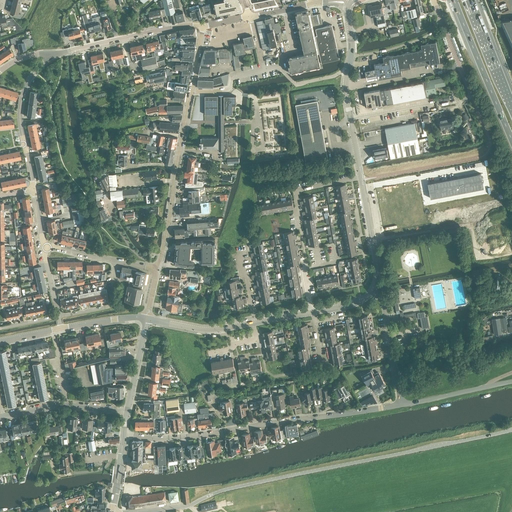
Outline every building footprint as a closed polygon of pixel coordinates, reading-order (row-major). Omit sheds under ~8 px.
[(162,0),(165,9),(166,15),(170,14),(172,24),(178,23),(178,22),(185,20),(183,11),(176,13),(174,8),(180,7),(177,0),(162,0)] [(224,0),(225,0),(213,3),(216,16),(243,10),(241,6),(242,6),(239,0),(224,0)] [(389,6),(390,8),(390,9),(393,9),(391,0),(385,0),(387,7),(389,6)] [(199,1),(199,2),(200,6),(203,16),(204,16),(206,16),(206,15),(213,13),(210,3),(206,4),(206,3),(204,1),(203,1),(201,1),(199,1)] [(371,5),(368,6),(370,17),(376,16),(378,27),(386,25),(385,22),(386,22),(382,5),(381,3),(379,3),(379,4),(372,6),(371,5)] [(201,18),(202,16),(199,4),(185,8),(187,15),(191,14),(193,19),(198,18),(199,18),(199,19),(201,18)] [(21,11),(22,9),(11,7),(10,12),(14,13),(13,16),(20,18),(21,14),(18,14),(19,11),(21,11)] [(161,16),(166,15),(165,9),(160,10),(149,12),(150,20),(162,17),(161,16)] [(415,9),(406,11),(408,18),(413,17),(417,16),(415,9)] [(106,10),(100,12),(101,18),(102,18),(106,29),(112,28),(109,18),(112,18),(108,10),(106,10)] [(289,59),(289,57),(288,57),(287,57),(287,58),(287,59),(290,73),(320,66),(320,63),(339,58),(332,25),(323,27),(320,13),(313,15),(312,13),(310,12),(308,12),(308,10),(295,13),(305,55),(299,57),(289,59)] [(1,14),(0,14),(0,17),(1,25),(2,28),(7,27),(7,26),(15,25),(16,31),(17,31),(22,29),(22,27),(14,19),(13,18),(9,19),(6,20),(5,15),(2,15),(1,14)] [(97,16),(98,23),(94,24),(96,30),(102,29),(100,24),(102,23),(101,19),(100,16),(97,16)] [(256,21),(256,23),(262,49),(277,46),(277,42),(282,41),(280,33),(281,33),(279,22),(275,23),(273,17),(256,21)] [(77,27),(74,28),(76,37),(82,35),(81,31),(86,30),(83,19),(80,20),(81,26),(82,28),(80,29),(79,26),(77,27)] [(68,32),(69,35),(70,38),(76,37),(74,28),(73,27),(68,28),(68,29),(68,32)] [(398,28),(390,30),(391,36),(399,35),(398,28)] [(174,32),(167,34),(168,40),(174,38),(180,36),(180,37),(188,36),(188,37),(196,38),(195,29),(194,29),(179,30),(179,32),(178,32),(178,31),(174,32)] [(243,41),(244,47),(254,45),(252,35),(242,37),(243,41)] [(25,47),(32,46),(30,40),(30,38),(22,39),(23,42),(18,43),(20,51),(26,50),(25,47)] [(159,43),(159,40),(153,42),(155,51),(156,55),(159,55),(158,52),(161,51),(161,50),(164,49),(162,43),(159,43)] [(245,53),(244,47),(243,41),(232,44),(234,52),(232,52),(235,68),(240,67),(238,55),(245,53)] [(375,69),(365,71),(367,80),(368,80),(377,79),(402,74),(401,69),(411,67),(430,63),(440,61),(436,41),(421,44),(422,49),(383,57),(384,62),(374,63),(375,69)] [(153,42),(146,43),(149,52),(155,51),(153,42)] [(143,44),(137,46),(140,59),(146,58),(146,56),(142,57),(141,52),(144,52),(143,44)] [(3,45),(1,47),(2,49),(4,51),(8,58),(13,54),(9,48),(7,50),(3,45)] [(137,60),(140,59),(137,46),(131,47),(132,55),(135,54),(137,60)] [(203,56),(201,63),(207,63),(219,62),(231,62),(230,60),(233,59),(231,49),(229,49),(229,48),(217,50),(205,50),(204,52),(205,52),(205,56),(203,56)] [(117,64),(120,63),(117,50),(111,51),(112,59),(116,58),(117,61),(116,61),(117,64)] [(4,51),(0,54),(0,56),(3,61),(8,58),(4,51)] [(92,59),(88,59),(91,72),(91,73),(95,73),(95,71),(94,66),(100,65),(97,55),(91,56),(92,59)] [(158,65),(157,62),(155,56),(141,59),(144,70),(158,67),(158,65)] [(81,66),(80,66),(81,71),(84,71),(85,76),(88,76),(88,78),(89,82),(93,82),(93,81),(92,78),(91,72),(89,66),(86,67),(85,61),(80,62),(81,66)] [(207,65),(207,63),(201,63),(199,75),(203,76),(209,76),(210,66),(207,65)] [(160,72),(149,75),(150,81),(156,79),(166,77),(165,71),(165,70),(160,71),(160,72)] [(198,78),(198,86),(199,86),(199,87),(211,88),(211,87),(213,87),(213,85),(223,82),(224,86),(227,85),(229,77),(229,74),(213,78),(198,78)] [(188,83),(190,75),(182,75),(181,82),(188,83)] [(435,87),(445,85),(444,77),(423,81),(426,96),(437,94),(435,87)] [(176,82),(175,90),(187,92),(188,84),(176,82)] [(391,88),(385,89),(388,104),(393,102),(393,103),(425,96),(422,82),(391,88)] [(385,89),(379,90),(364,92),(367,108),(382,105),(388,104),(385,89)] [(170,91),(169,96),(173,97),(172,99),(184,101),(186,93),(174,91),(170,91)] [(236,105),(236,96),(205,96),(205,114),(218,114),(224,114),(233,114),(233,105),(236,105)] [(301,103),(295,104),(306,163),(327,159),(317,100),(317,99),(301,101),(301,103)] [(159,111),(157,106),(146,109),(147,114),(159,111)] [(218,123),(219,138),(201,138),(201,141),(200,141),(200,145),(201,145),(201,148),(219,148),(219,151),(224,151),(224,126),(224,114),(218,114),(218,123)] [(439,120),(441,129),(453,127),(451,119),(447,119),(447,118),(440,119),(439,120)] [(153,122),(150,126),(153,131),(158,129),(158,124),(153,122)] [(159,131),(179,133),(180,124),(160,122),(159,131)] [(390,158),(420,152),(414,123),(385,129),(390,158)] [(138,136),(137,142),(148,143),(149,143),(150,137),(151,136),(138,134),(138,136)] [(148,143),(147,145),(151,146),(152,143),(153,143),(154,140),(157,141),(157,144),(161,145),(176,148),(178,138),(166,136),(159,135),(158,138),(150,137),(149,143),(148,143)] [(129,141),(124,141),(117,141),(118,150),(130,149),(130,148),(136,148),(136,141),(129,141)] [(147,145),(146,149),(155,151),(155,150),(157,150),(157,152),(162,153),(161,154),(166,155),(174,157),(175,149),(158,145),(158,147),(151,146),(147,145)] [(386,148),(373,150),(374,158),(388,156),(386,148)] [(119,165),(127,166),(127,155),(119,155),(119,165)] [(172,164),(174,157),(166,155),(165,158),(164,158),(164,160),(165,160),(164,163),(172,164)] [(189,157),(188,165),(195,166),(195,165),(198,166),(198,165),(200,165),(204,166),(204,163),(200,163),(200,162),(199,162),(199,161),(196,161),(196,158),(189,157)] [(156,170),(146,171),(146,179),(153,179),(157,179),(156,170)] [(185,174),(185,176),(187,176),(186,182),(188,183),(188,187),(196,187),(202,186),(202,182),(197,181),(197,175),(198,173),(195,173),(187,172),(185,171),(185,174)] [(481,171),(428,182),(431,196),(484,186),(481,171)] [(111,199),(139,197),(138,188),(123,190),(117,190),(116,186),(117,186),(116,174),(109,175),(111,199)] [(108,182),(107,176),(99,180),(104,191),(109,189),(107,185),(109,184),(108,182)] [(143,189),(144,195),(150,194),(151,202),(159,201),(159,198),(160,197),(159,194),(158,194),(158,193),(158,186),(149,187),(149,188),(143,189)] [(188,189),(189,196),(200,195),(200,192),(204,190),(204,187),(188,189)] [(42,195),(44,201),(50,200),(50,197),(58,195),(58,192),(55,193),(42,195)] [(68,199),(62,200),(63,206),(71,205),(72,210),(81,209),(80,205),(78,206),(78,204),(76,194),(68,195),(68,199)] [(204,195),(200,195),(189,196),(189,204),(205,203),(204,195)] [(100,200),(97,201),(101,221),(105,219),(109,217),(103,206),(102,206),(102,205),(103,205),(100,200)] [(57,205),(45,207),(46,213),(53,212),(52,209),(55,209),(57,208),(57,205)] [(184,208),(180,208),(180,216),(189,215),(189,212),(195,211),(195,205),(184,206),(184,208)] [(123,211),(119,211),(120,215),(124,215),(124,217),(126,217),(127,218),(135,217),(134,211),(127,211),(127,209),(123,210),(123,211)] [(74,226),(85,224),(83,215),(73,217),(74,220),(73,220),(74,226)] [(211,228),(219,227),(218,218),(208,219),(208,228),(211,228)] [(198,229),(208,228),(208,219),(207,219),(197,220),(198,229)] [(188,229),(198,229),(197,220),(187,221),(188,228),(188,229)] [(146,227),(146,224),(139,224),(137,225),(131,226),(131,231),(137,230),(137,228),(139,227),(139,230),(147,231),(146,234),(154,235),(155,228),(146,227)] [(175,229),(173,229),(174,232),(174,234),(174,235),(174,237),(175,237),(185,237),(185,236),(189,236),(189,233),(194,232),(194,236),(199,236),(198,229),(188,229),(188,228),(175,229)] [(59,242),(65,243),(69,229),(67,229),(66,231),(63,231),(62,232),(61,234),(60,241),(59,242)] [(14,233),(10,233),(0,233),(0,239),(4,239),(4,236),(9,236),(9,241),(15,241),(14,233)] [(176,260),(175,263),(194,265),(194,260),(189,260),(190,246),(202,245),(202,263),(215,263),(215,239),(176,243),(176,247),(178,246),(177,260),(176,260)] [(82,261),(76,261),(76,274),(79,274),(79,268),(81,268),(81,273),(85,273),(85,266),(82,266),(82,261)] [(99,264),(93,264),(93,275),(99,275),(99,272),(102,272),(102,267),(102,264),(99,264)] [(287,265),(289,276),(298,274),(298,271),(299,271),(298,266),(297,267),(296,264),(290,265),(287,265)] [(122,267),(121,274),(120,279),(129,281),(142,284),(144,284),(147,273),(136,271),(136,270),(122,267)] [(268,269),(258,271),(255,272),(256,275),(252,276),(252,277),(268,274),(268,269)] [(186,270),(183,270),(181,270),(181,271),(171,270),(170,278),(181,279),(181,273),(186,273),(186,270)] [(301,282),(300,277),(299,277),(298,274),(289,276),(291,286),(300,285),(300,282),(301,282)] [(361,280),(360,275),(351,277),(351,279),(349,280),(350,284),(359,282),(359,281),(361,280)] [(232,281),(225,282),(226,288),(237,286),(236,282),(240,281),(239,277),(234,278),(231,279),(232,281)] [(37,283),(32,284),(33,288),(36,287),(38,286),(45,285),(44,279),(37,280),(37,283)] [(267,286),(271,285),(270,280),(257,282),(258,285),(254,286),(254,288),(267,286)] [(129,281),(128,285),(125,300),(139,303),(142,289),(141,288),(142,284),(129,281)] [(301,288),(300,285),(291,286),(293,297),(302,296),(301,292),(303,292),(302,288),(301,288)] [(179,288),(178,288),(169,286),(168,294),(175,295),(175,293),(178,294),(179,288)] [(102,290),(99,290),(101,301),(108,300),(106,289),(104,289),(104,287),(102,287),(102,290)] [(414,298),(422,297),(420,287),(413,288),(414,298)] [(94,289),(94,291),(92,292),(94,303),(101,301),(99,290),(96,291),(96,289),(94,289)] [(88,292),(85,293),(88,304),(94,303),(92,292),(90,292),(90,290),(88,290),(88,292)] [(226,293),(225,294),(226,298),(227,299),(229,298),(232,298),(232,297),(239,296),(238,293),(242,292),(242,290),(226,293)] [(81,305),(88,304),(85,293),(83,294),(82,291),(80,292),(81,294),(78,294),(81,305)] [(72,298),(69,299),(70,307),(76,306),(75,304),(78,304),(76,295),(72,296),(72,298)] [(168,295),(167,302),(178,303),(179,296),(168,295)] [(64,298),(60,298),(62,307),(65,307),(65,308),(70,307),(69,299),(65,300),(64,298)] [(190,310),(191,305),(178,303),(167,302),(166,308),(182,311),(182,309),(190,310)] [(10,308),(12,318),(16,318),(19,317),(19,316),(20,315),(22,315),(21,308),(21,306),(19,307),(17,307),(17,309),(16,310),(15,310),(14,307),(10,308)] [(500,317),(492,319),(494,335),(502,334),(500,317)] [(426,320),(421,321),(422,328),(426,328),(427,327),(430,327),(428,320),(426,320)] [(122,330),(117,331),(117,333),(110,334),(111,339),(106,340),(107,347),(116,345),(115,341),(122,339),(121,336),(123,336),(122,330)] [(99,334),(92,335),(94,345),(101,344),(101,346),(105,346),(104,339),(100,340),(99,334)] [(85,336),(86,342),(83,343),(84,350),(88,349),(88,347),(94,345),(92,335),(85,336)] [(77,338),(71,339),(73,351),(79,350),(80,351),(84,350),(83,343),(79,344),(77,338)] [(62,353),(73,351),(71,339),(64,340),(65,347),(61,347),(62,353)] [(314,342),(314,340),(299,342),(299,343),(300,343),(301,347),(301,348),(308,346),(311,346),(310,343),(314,342)] [(47,342),(41,343),(43,350),(45,349),(46,353),(47,353),(49,358),(52,358),(50,352),(54,351),(53,348),(51,348),(51,345),(48,345),(47,342)] [(344,364),(340,342),(337,343),(330,344),(331,347),(330,348),(330,352),(332,352),(333,358),(331,358),(332,363),(334,363),(334,366),(344,364)] [(15,352),(16,355),(16,358),(20,358),(19,355),(25,353),(23,346),(17,348),(18,352),(15,352)] [(310,349),(308,349),(308,346),(301,348),(301,347),(298,348),(302,369),(312,367),(311,365),(312,364),(312,359),(310,360),(309,354),(311,354),(310,349)] [(122,347),(109,347),(109,358),(120,357),(120,355),(123,355),(123,350),(122,350),(122,347)] [(152,361),(160,362),(162,350),(156,350),(155,353),(153,353),(152,361)] [(446,356),(429,359),(431,371),(430,371),(431,377),(432,377),(432,381),(450,378),(446,356)] [(256,357),(254,357),(257,374),(258,374),(257,373),(262,372),(260,361),(257,361),(256,357)] [(95,364),(90,365),(94,384),(98,383),(112,380),(112,378),(126,378),(125,367),(122,366),(122,365),(115,365),(114,368),(112,368),(112,367),(106,367),(105,362),(95,364)] [(375,392),(382,388),(381,387),(383,386),(385,385),(378,371),(374,374),(372,369),(361,375),(367,386),(371,384),(375,392)] [(346,396),(350,394),(344,384),(341,386),(340,385),(334,388),(339,398),(345,395),(346,396)] [(123,397),(123,387),(117,387),(117,385),(112,386),(112,387),(106,387),(106,391),(106,392),(112,392),(112,398),(115,398),(115,397),(123,397)] [(322,387),(316,388),(318,405),(322,404),(321,398),(323,397),(324,397),(323,390),(322,387)] [(89,391),(86,392),(87,397),(87,398),(87,399),(88,400),(89,400),(90,401),(95,401),(96,397),(98,397),(98,398),(104,397),(102,388),(89,391)] [(157,395),(156,395),(156,389),(149,388),(148,394),(151,394),(151,398),(157,398),(157,395)] [(315,405),(318,405),(316,388),(309,389),(310,392),(311,399),(314,399),(315,405)] [(328,389),(323,390),(324,397),(323,397),(324,400),(330,399),(329,397),(332,397),(331,389),(329,390),(328,389)] [(217,397),(216,391),(210,392),(210,395),(207,395),(208,401),(211,401),(211,398),(217,397)] [(306,403),(312,402),(311,399),(310,392),(304,393),(304,394),(302,394),(303,402),(306,401),(306,403)] [(277,409),(285,408),(284,398),(284,394),(276,396),(277,399),(275,399),(276,405),(277,404),(277,409)] [(263,400),(264,408),(266,407),(266,409),(270,408),(269,404),(272,403),(271,396),(263,398),(263,400)] [(291,407),(300,406),(299,397),(293,398),(293,396),(290,396),(291,407)] [(17,401),(16,398),(7,400),(8,406),(15,405),(15,402),(17,401)] [(166,400),(167,412),(179,410),(178,398),(166,400)] [(223,410),(224,414),(231,413),(230,406),(234,406),(232,398),(229,398),(229,401),(222,402),(222,405),(219,406),(220,411),(223,410)] [(243,402),(236,404),(238,415),(246,414),(245,409),(248,409),(246,398),(243,399),(243,402)] [(152,417),(154,417),(160,417),(160,403),(160,400),(154,400),(154,403),(144,403),(144,406),(142,408),(142,410),(144,411),(147,411),(149,410),(154,410),(154,412),(152,412),(152,417)] [(258,412),(266,411),(266,409),(266,407),(264,408),(263,400),(256,401),(256,402),(253,402),(249,402),(250,409),(254,408),(257,407),(258,412)] [(184,403),(185,413),(196,412),(195,402),(184,403)] [(209,412),(204,413),(205,427),(212,426),(211,418),(210,418),(209,412)] [(200,414),(197,414),(198,420),(199,427),(205,427),(204,413),(200,414)] [(171,428),(177,428),(176,418),(171,418),(171,416),(167,417),(167,423),(170,423),(171,428)] [(136,425),(135,425),(135,428),(136,428),(136,429),(145,429),(145,418),(145,417),(141,417),(141,421),(136,421),(136,425)] [(150,417),(145,418),(145,429),(149,429),(154,429),(154,426),(154,421),(150,421),(150,417)] [(160,417),(154,417),(154,421),(154,426),(156,426),(156,429),(165,429),(165,420),(162,420),(162,417),(160,417)] [(79,433),(80,426),(76,426),(77,419),(69,418),(68,429),(75,430),(75,433),(79,433)] [(195,425),(198,425),(197,419),(194,420),(194,418),(188,419),(189,426),(195,425)] [(83,420),(82,429),(91,430),(91,431),(94,432),(95,427),(92,426),(92,420),(83,420)] [(35,421),(27,422),(29,432),(30,433),(34,432),(34,431),(37,430),(35,421)] [(105,437),(113,436),(114,432),(110,431),(111,422),(103,421),(103,422),(98,421),(97,428),(103,428),(102,431),(105,431),(105,437)] [(29,432),(27,422),(19,424),(21,433),(22,435),(26,434),(26,433),(29,432)] [(286,431),(283,432),(284,438),(287,437),(289,437),(289,435),(299,434),(297,424),(291,425),(291,423),(287,424),(287,425),(285,424),(285,426),(286,431)] [(12,425),(12,428),(9,429),(11,439),(15,438),(14,436),(18,435),(18,434),(21,433),(19,424),(12,425)] [(46,435),(62,433),(60,425),(45,428),(46,435)] [(284,438),(283,432),(283,431),(279,432),(279,426),(271,427),(272,431),(268,431),(269,436),(273,436),(273,439),(276,439),(277,439),(277,441),(278,441),(280,441),(281,440),(281,439),(284,439),(284,438)] [(5,429),(1,430),(3,440),(7,439),(8,443),(9,442),(11,442),(10,438),(8,430),(5,430),(5,429)] [(304,439),(318,433),(316,429),(303,435),(304,439)] [(262,434),(262,430),(254,431),(256,443),(259,443),(260,443),(260,445),(261,445),(263,445),(264,444),(264,443),(267,443),(266,434),(262,434)] [(250,438),(249,433),(242,435),(244,446),(247,446),(247,448),(248,449),(251,448),(251,447),(254,446),(253,437),(250,438)] [(226,446),(228,455),(236,453),(236,449),(240,448),(238,436),(225,438),(226,442),(226,446)] [(133,461),(132,461),(132,468),(153,468),(154,460),(145,459),(146,446),(143,446),(143,441),(133,441),(133,447),(133,449),(134,449),(133,459),(133,461)] [(215,443),(214,441),(206,442),(208,456),(216,455),(216,451),(216,450),(221,449),(219,443),(215,443)] [(200,444),(193,445),(195,458),(202,457),(201,449),(200,448),(200,444)] [(155,465),(166,464),(165,445),(154,446),(155,465)] [(193,445),(187,446),(188,449),(188,453),(189,459),(195,458),(193,445)] [(182,446),(175,447),(178,460),(184,459),(183,454),(182,450),(182,446)] [(175,447),(169,448),(169,449),(170,455),(171,461),(178,460),(175,447)] [(68,462),(73,461),(72,452),(65,453),(65,457),(62,457),(62,465),(59,465),(60,470),(63,469),(63,472),(69,471),(68,462)] [(105,499),(105,487),(98,487),(98,490),(95,490),(95,497),(98,497),(98,499),(105,499)] [(170,502),(179,500),(177,491),(169,492),(170,502)] [(73,494),(74,499),(75,502),(78,501),(80,501),(80,500),(84,499),(82,492),(73,494)] [(135,507),(166,502),(165,492),(144,495),(143,495),(132,497),(132,496),(126,496),(126,508),(133,508),(133,507),(135,506),(135,507)] [(59,504),(55,506),(56,508),(57,510),(57,511),(60,510),(59,509),(61,508),(60,504),(63,503),(65,502),(66,504),(75,502),(74,499),(73,494),(70,495),(66,496),(61,497),(57,499),(59,503),(59,504)] [(200,505),(201,508),(202,510),(199,510),(199,511),(201,511),(217,508),(216,501),(200,505)]
